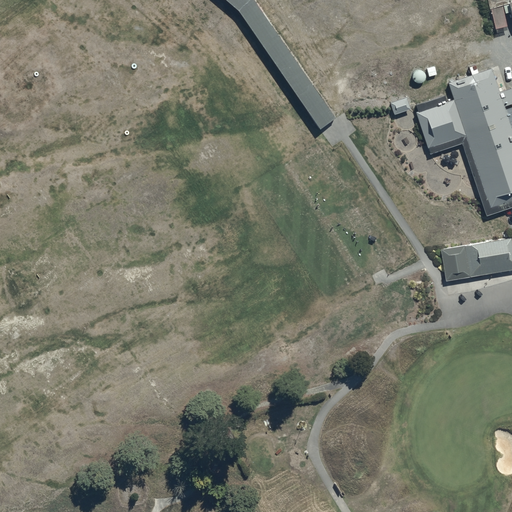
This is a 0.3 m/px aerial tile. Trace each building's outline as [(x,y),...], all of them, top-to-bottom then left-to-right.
[(227,0),(236,7),(317,126),(333,115),(253,0),(227,0)] [(502,5),(489,7),(493,28),(506,25),(502,5)] [(511,201),(511,107),(505,110),(504,107),(511,104),(511,91),(511,89),(499,93),(491,69),(448,84),(454,101),(416,113),(427,148),(465,136),(490,209),(511,201)] [(390,104),(393,116),(410,110),(407,98),(390,104)] [(511,248),(510,239),(440,250),(445,282),(511,271),(511,248)]
